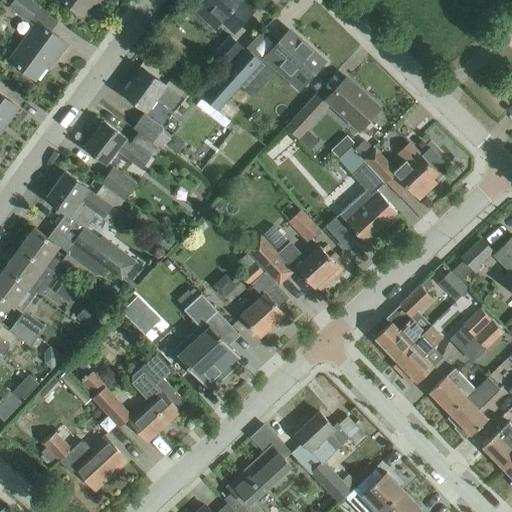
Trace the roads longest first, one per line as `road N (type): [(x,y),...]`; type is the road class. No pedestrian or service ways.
road 1 (residential): [(323,344),(511,167)]
road 2 (residential): [(0,204),(150,0)]
road 3 (residential): [(137,511),(323,344)]
road 4 (residential): [(511,163),(344,0)]
road 5 (residential): [(486,511),(323,344)]
